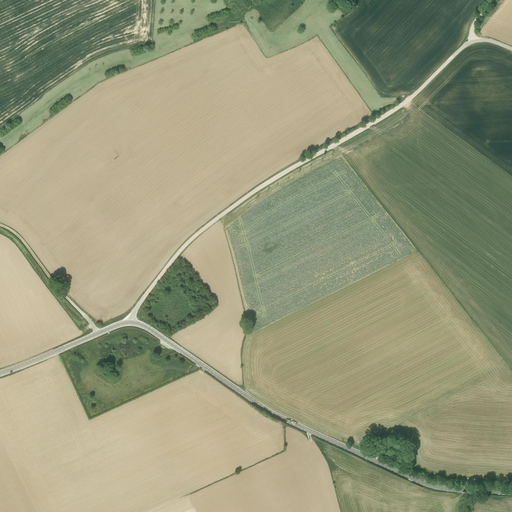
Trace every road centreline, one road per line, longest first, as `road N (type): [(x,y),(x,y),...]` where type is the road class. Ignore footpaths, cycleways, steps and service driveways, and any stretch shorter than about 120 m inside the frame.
road 1 (unclassified): [(0,373),(137,323),(266,410),(401,473),(439,487),(511,492)]
road 2 (track): [(131,322),(190,240),(261,185),(400,106),(472,41)]
road 3 (track): [(97,333),(0,225)]
